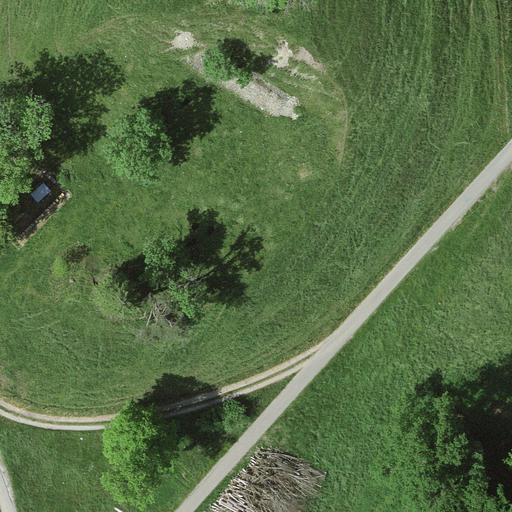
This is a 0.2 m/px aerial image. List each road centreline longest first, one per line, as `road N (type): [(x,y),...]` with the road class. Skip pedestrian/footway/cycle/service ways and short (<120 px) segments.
road 1 (unclassified): [(511,147),(183,511)]
road 2 (track): [(0,404),(26,419),(84,423),(167,410),(328,350)]
